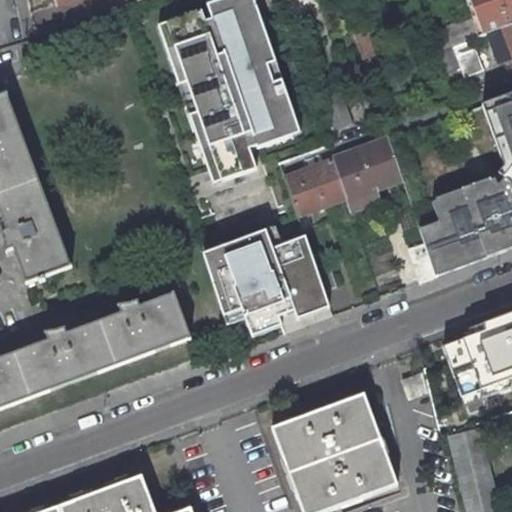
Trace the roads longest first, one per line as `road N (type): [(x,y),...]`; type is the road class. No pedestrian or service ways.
road 1 (residential): [(0,476),(511,287)]
road 2 (residential): [(281,168),(511,88)]
